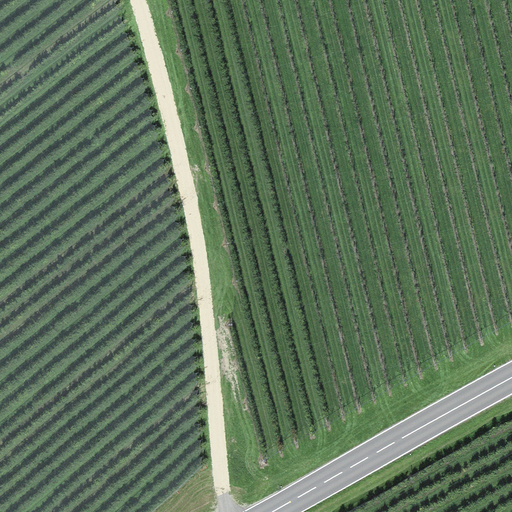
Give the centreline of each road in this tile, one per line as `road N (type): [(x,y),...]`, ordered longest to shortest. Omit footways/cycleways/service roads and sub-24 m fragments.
road 1 (track): [(141,0),(190,191),(224,496),(234,511)]
road 2 (primary): [(271,511),(511,379)]
